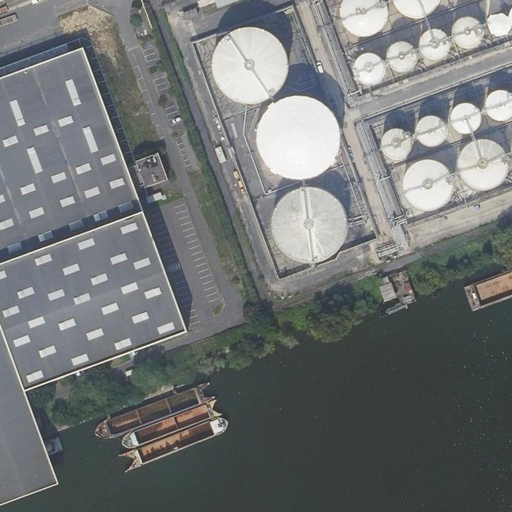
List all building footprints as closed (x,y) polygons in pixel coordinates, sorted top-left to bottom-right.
[(342,0),(342,1),(340,4),(339,8),(339,12),(339,16),(340,20),(342,24),(344,27),(347,30),(350,33),(354,34),(358,36),(362,36),(366,36),(370,35),(374,33),(377,31),(380,28),(382,24),(384,21),(385,17),(386,13),(385,9),(384,5),(383,1),(381,0),(342,0)] [(391,0),(392,1),(393,4),(396,8),(399,11),(402,13),(406,15),(410,16),(414,17),(418,16),(422,15),(426,13),(429,11),(432,8),(434,5),(436,1),(436,0),(391,0)] [(58,19),(66,40),(97,29),(109,24),(108,19),(98,22),(89,18),(85,9),(58,19)] [(183,12),(185,19),(193,18),(192,10),(183,12)] [(468,17),(466,17),(465,17),(460,18),(457,19),(454,22),(453,24),(452,26),(451,29),(451,31),(452,36),(453,39),(454,41),(458,44),(463,46),(465,46),(468,46),(470,45),(473,44),(475,43),(477,41),(478,39),(480,37),(480,34),(481,32),(480,29),(479,24),(477,22),(475,20),(473,19),(471,18),(468,17)] [(500,18),(498,17),(497,17),(494,18),(492,20),(490,23),(490,26),(491,28),(493,30),(495,32),(496,32),(499,32),(501,31),(503,30),(505,27),(505,25),(505,24),(504,21),(502,19),(500,18)] [(97,29),(66,40),(66,42),(81,37),(89,41),(94,54),(117,46),(109,24),(97,29)] [(255,27),(248,27),(245,27),(239,28),(233,30),(227,33),(221,37),(219,40),(215,45),(213,51),(211,58),(210,64),(211,71),(212,77),(215,83),(219,88),(223,93),(229,97),(235,100),(241,102),(248,102),(254,102),(261,100),(267,97),(272,94),(277,89),(281,84),(283,78),(285,71),(286,65),(285,58),(284,52),(281,46),(277,40),(273,36),(267,32),(261,29),(255,27)] [(435,28),(433,28),(432,28),(429,29),(427,29),(424,31),(422,32),(420,35),(419,38),(418,40),(418,43),(418,45),(420,50),(423,54),(425,56),(427,57),(433,58),(435,57),(438,57),(440,56),(442,54),(444,52),(445,50),(446,48),(447,45),(447,43),(447,40),(446,36),(444,33),(442,32),(438,29),(435,28)] [(403,41),(400,41),(399,41),(396,42),(394,42),(392,44),(390,45),(387,48),(386,51),(385,53),(385,56),(386,61),(387,63),(388,66),(390,67),(395,70),(397,71),(400,71),(403,71),(405,70),(408,69),(410,68),(412,66),(414,61),(415,59),(415,56),(414,51),(413,49),(412,47),(410,45),(408,43),(405,42),(403,41)] [(64,43),(0,66),(0,77),(67,53),(64,43)] [(0,406),(25,397),(23,391),(74,372),(81,369),(126,352),(133,350),(185,331),(132,186),(142,183),(143,187),(166,179),(156,152),(134,160),(135,165),(126,169),(81,48),(67,53),(0,77),(0,406)] [(370,53),(367,53),(366,53),(364,54),(361,55),(359,56),(356,59),(354,61),(353,63),(352,68),(352,71),(353,74),(354,76),(355,78),(357,80),(359,82),(362,83),(364,84),(367,84),(372,83),(375,82),(377,80),(379,78),(381,76),(382,74),(382,71),(383,69),(382,63),(381,61),(379,59),(377,57),(375,55),(373,54),(370,53)] [(501,90),(499,90),(498,90),(495,90),(492,91),(490,92),(488,94),(486,97),(485,99),(484,102),(484,104),(485,109),(486,112),(487,114),(489,116),(491,117),(493,118),(498,119),(501,119),(503,118),(506,117),(508,116),(510,114),(511,112),(511,110),(511,98),(510,95),(506,92),(501,90)] [(304,99),(297,99),(294,99),(288,100),(282,102),(276,105),(270,110),(268,112),(264,117),(262,123),(260,130),(259,136),(260,142),(261,149),(264,155),(268,160),(272,165),(278,169),(284,172),(290,174),(297,174),(303,174),(309,172),(315,169),(321,166),(326,161),(330,156),(332,150),(333,148),(334,143),(335,137),(334,130),(333,124),(330,118),(326,113),(322,108),(316,104),(310,101),(304,99)] [(466,103),(464,102),(462,102),(460,103),(457,104),(455,105),(452,108),(450,110),(449,112),(449,114),(449,117),(449,120),(450,125),(452,127),(454,129),(458,131),(461,132),(463,132),(466,132),(468,131),(473,129),(475,127),(476,125),(477,122),(478,120),(478,117),(478,112),(477,110),(475,108),(471,104),(469,103),(466,103)] [(432,115),(429,115),(428,115),(425,115),(423,116),(421,118),(419,119),(416,122),(415,125),(414,130),(414,132),(415,135),(416,137),(418,139),(422,143),(424,144),(429,145),(432,145),(434,144),(439,141),(440,140),(442,137),(443,135),(444,133),(444,130),(444,128),(443,125),(441,121),(437,117),(434,116),(432,115)] [(397,128),(394,128),(393,128),(388,129),(386,131),(383,133),(380,138),(379,143),(380,145),(380,148),(381,150),(383,152),(387,156),(389,157),(392,157),(394,158),(397,158),(399,157),(402,156),(404,154),(406,153),(407,150),(408,148),(409,146),(409,143),(408,138),(407,136),(406,133),(404,132),(402,130),(400,129),(397,128)] [(486,141),(482,141),(480,141),(476,141),(472,143),(468,145),(464,148),(460,153),(459,157),(457,161),(457,165),(457,169),(458,174),(460,178),(463,181),(466,184),(469,187),(473,189),(477,190),(482,190),(486,190),(490,189),(494,187),(498,185),(501,182),(503,178),(505,174),(506,170),(507,166),(506,161),(505,157),(503,153),(501,150),(498,147),(494,144),(490,142),(486,141)] [(431,161),(426,161),(424,161),(420,161),(416,163),(412,165),(409,168),(405,173),(403,177),(402,181),(401,185),(402,189),(403,194),(404,198),(407,201),(410,204),(413,207),(417,209),(422,210),(426,210),(430,210),(434,209),(438,207),(442,205),(445,202),(448,198),(449,194),(451,190),(451,186),(451,181),(450,177),(448,173),(445,170),(442,167),(439,164),(435,162),(431,161)] [(314,187),(308,187),(305,187),(298,188),(292,190),(286,193),(281,198),(279,200),(275,205),(272,211),(271,217),(270,224),(270,230),(272,237),(275,243),(278,248),(283,253),(288,256),(294,259),(301,261),(307,262),(314,261),(320,260),(326,257),(331,253),(336,249),(340,243),(343,237),(344,231),(345,225),(344,218),(343,212),(340,206),(336,200),(332,196),(327,192),(321,189),(314,187)] [(149,201),(163,199),(162,193),(148,196),(149,201)] [(377,304),(389,299),(386,292),(375,296),(377,304)] [(392,306),(389,299),(377,304),(379,310),(392,306)] [(0,421),(14,417),(30,410),(25,397),(0,406),(0,421)] [(14,417),(0,421),(0,454),(4,453),(11,451),(26,445),(34,443),(41,440),(30,410),(14,417)] [(0,454),(0,491),(53,471),(41,440),(34,443),(26,445),(11,451),(4,453),(0,454)]
